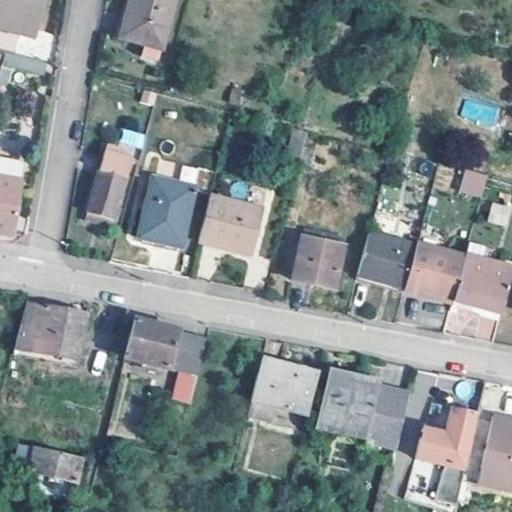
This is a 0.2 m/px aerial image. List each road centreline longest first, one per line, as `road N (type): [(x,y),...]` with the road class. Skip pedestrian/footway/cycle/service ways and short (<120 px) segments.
road 1 (residential): [(37,275),(511,366)]
road 2 (residential): [(86,0),(37,275)]
